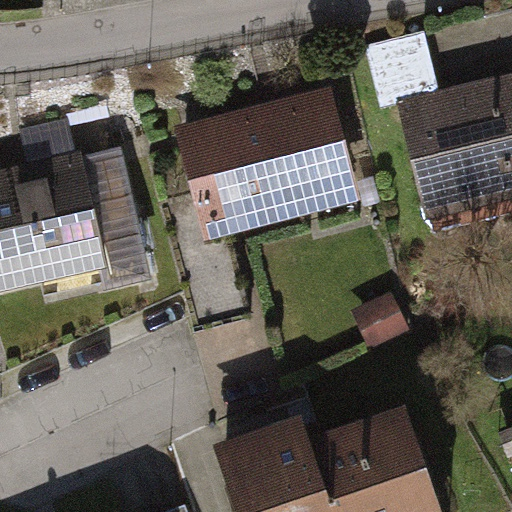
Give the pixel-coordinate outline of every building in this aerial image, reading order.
[(511,75),(388,106),(417,226),(511,202),(511,75)] [(319,88),(168,130),(199,241),(350,200),(319,88)] [(140,282),(106,146),(62,157),(55,127),(10,139),(17,168),(0,172),(0,293),(28,286),(34,308),(140,282)] [(344,314),(359,349),(399,332),(384,296),(344,314)] [(290,419),(198,451),(219,511),(430,511),(396,414),(300,448),(290,419)]
